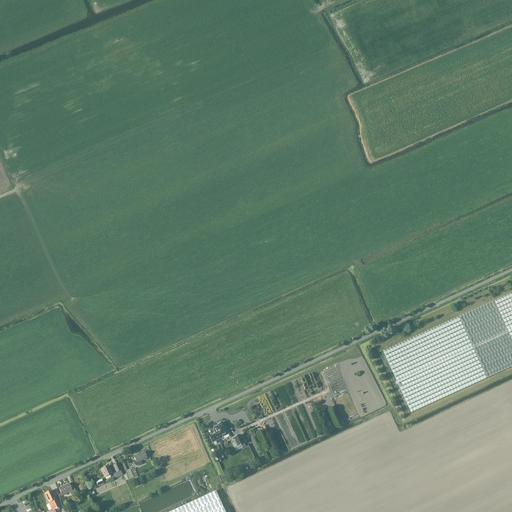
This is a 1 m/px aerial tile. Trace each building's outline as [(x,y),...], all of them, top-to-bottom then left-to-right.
[(511,292),(383,351),(411,412),(511,366),(511,292)] [(216,434),(210,437),(212,443),(223,438),(223,437),(229,434),(226,427),(225,428),(223,422),(218,425),(219,426),(216,427),(217,427),(214,429),(216,434)] [(238,436),(234,438),(238,447),(244,444),(241,437),(238,438),(238,436)] [(134,457),(136,461),(133,462),(134,465),(134,466),(136,466),(137,466),(138,466),(142,464),(141,461),(147,459),(144,452),(134,457)] [(108,466),(101,469),(104,477),(112,474),(108,466)] [(126,471),(130,479),(137,476),(134,468),(126,471)] [(59,488),(62,496),(69,493),(71,496),(77,493),(74,488),(71,490),(69,484),(59,488)] [(54,509),(59,507),(55,500),(51,491),(44,494),(49,503),(51,502),(54,509)] [(219,511),(211,493),(170,511),(219,511)]
